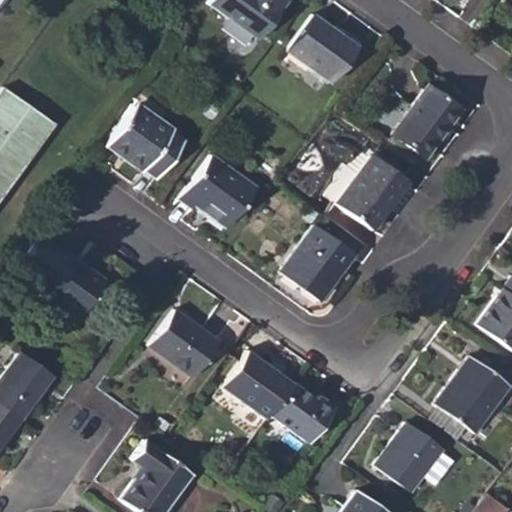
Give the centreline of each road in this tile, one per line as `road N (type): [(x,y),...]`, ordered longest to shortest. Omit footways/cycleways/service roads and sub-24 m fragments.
road 1 (residential): [(102,210),(148,227),(356,371),(511,156)]
road 2 (residential): [(511,104),(373,0)]
